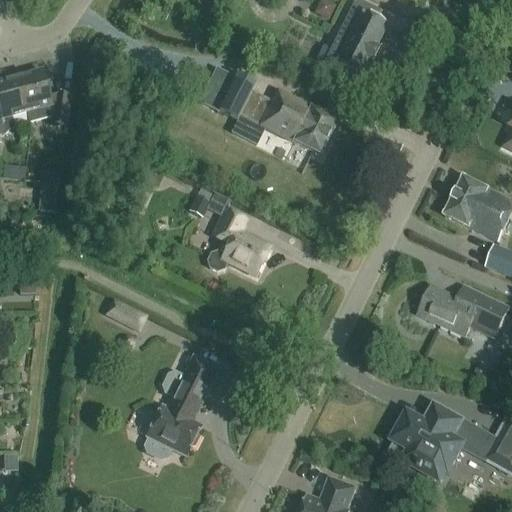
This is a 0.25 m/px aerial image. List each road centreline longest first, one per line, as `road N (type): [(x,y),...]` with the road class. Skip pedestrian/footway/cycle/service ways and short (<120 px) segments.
road 1 (residential): [(249,511),(385,238)]
road 2 (residential): [(385,238),(501,0)]
road 3 (residential): [(511,290),(385,238)]
